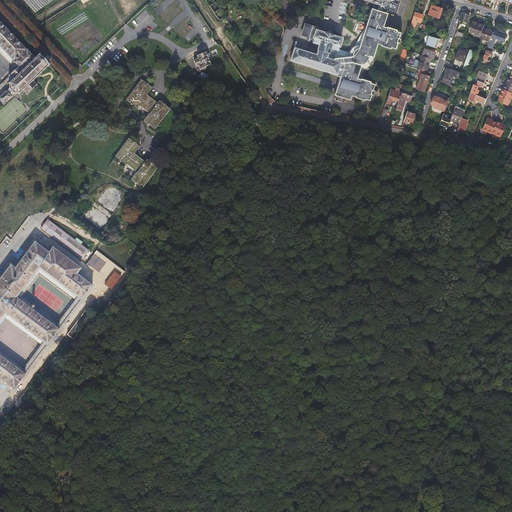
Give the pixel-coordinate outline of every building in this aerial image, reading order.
[(350,52),(349,52),(338,48),(341,38),(333,35),(324,32),(317,30),(317,29),(306,25),(303,34),(314,38),(312,42),(319,45),(316,54),(294,48),(290,60),(336,74),(336,75),(340,76),(334,94),(350,99),(352,95),(355,96),(355,97),(365,100),(365,98),(369,100),(371,94),(369,93),(370,89),(373,90),(374,84),(370,83),(370,81),(361,78),(361,79),(357,78),(361,65),(360,64),(361,64),(363,64),(364,63),(365,63),(366,62),(366,61),(367,59),(369,55),(373,56),(375,52),(377,43),(381,44),(381,45),(390,48),(390,47),(395,48),(397,42),(392,41),(394,37),(398,38),(400,32),(396,30),(396,29),(387,26),(387,27),(383,26),(385,20),(387,14),(387,12),(382,11),(382,8),(395,12),(398,4),(399,4),(400,0),(362,0),(375,4),(373,9),(372,8),(366,26),(367,27),(365,34),(364,33),(360,45),(358,45),(357,45),(355,46),(353,47),(352,48),(351,49),(350,51),(350,52)] [(214,13),(219,10),(220,9),(216,2),(209,6),(214,13)] [(428,15),(439,19),(442,9),(441,8),(439,7),(438,8),(431,5),(428,15)] [(214,13),(218,19),(223,15),(219,10),(214,13)] [(412,19),(410,27),(415,28),(417,21),(420,22),(423,15),(414,12),(412,19)] [(469,16),(462,14),(460,21),(467,23),(469,16)] [(0,46),(13,60),(25,49),(0,22),(0,46)] [(483,28),(484,26),(473,23),(470,32),(476,33),(475,36),(480,38),(482,33),(483,28)] [(350,50),(349,52),(350,52),(350,51),(351,49),(352,48),(353,47),(355,46),(357,45),(358,45),(360,45),(364,33),(365,34),(367,27),(366,26),(365,26),(354,45),(353,46),(352,47),(350,48),(350,50)] [(480,38),(479,38),(490,42),(494,32),(483,28),(482,33),(480,38)] [(494,30),(494,32),(490,42),(488,47),(492,49),(496,40),(503,42),(506,35),(494,30)] [(460,45),(463,39),(464,34),(458,32),(456,36),(457,37),(455,43),(460,45)] [(439,39),(429,36),(426,45),(436,48),(439,39)] [(491,57),(494,49),(492,49),(488,47),(482,62),(486,64),(489,57),(491,57)] [(14,63),(18,67),(9,75),(9,74),(8,75),(10,77),(9,78),(9,80),(11,82),(10,82),(10,88),(7,91),(6,90),(0,95),(0,100),(3,104),(12,96),(11,95),(14,92),(19,92),(22,89),(26,93),(25,94),(26,94),(27,94),(28,94),(28,93),(35,86),(36,86),(37,85),(36,85),(37,84),(36,83),(35,84),(33,81),(33,80),(34,81),(35,79),(34,78),(35,77),(36,78),(37,77),(36,76),(43,69),(44,70),(45,69),(45,68),(48,65),(49,66),(49,65),(49,64),(48,63),(47,62),(50,59),(50,60),(51,59),(50,57),(49,58),(45,54),(46,53),(45,52),(43,53),(44,53),(41,56),(40,55),(41,55),(40,53),(39,54),(38,53),(37,54),(38,55),(35,58),(31,55),(32,54),(31,53),(30,54),(27,51),(28,50),(27,49),(26,50),(25,49),(13,60),(13,61),(14,62),(13,63),(14,63)] [(424,49),(422,56),(431,59),(433,60),(435,54),(434,54),(430,53),(431,52),(424,49)] [(459,50),(455,59),(464,63),(468,53),(459,50)] [(205,52),(196,56),(193,57),(194,60),(193,61),(196,67),(200,65),(202,68),(210,65),(205,52)] [(417,67),(419,68),(426,71),(431,59),(422,56),(421,56),(419,61),(417,67)] [(420,77),(418,82),(426,84),(429,77),(425,75),(426,71),(419,68),(416,76),(420,77)] [(455,77),(457,72),(452,70),(446,68),(441,82),(450,85),(453,77),(455,77)] [(479,71),(476,79),(474,85),(479,87),(483,89),(485,84),(484,84),(483,83),(484,81),(485,82),(488,75),(479,71)] [(505,85),(503,89),(511,93),(511,80),(510,79),(509,79),(505,85)] [(147,84),(142,80),(140,80),(140,81),(139,81),(139,83),(138,83),(138,85),(136,85),(137,86),(135,87),(135,88),(134,88),(134,90),(133,90),(133,92),(131,92),(131,93),(130,94),(130,95),(129,95),(129,97),(127,97),(128,98),(126,99),(126,100),(137,108),(139,105),(150,114),(144,121),(147,123),(147,125),(149,125),(154,129),(156,129),(156,127),(157,127),(157,126),(158,126),(158,124),(159,124),(159,123),(160,123),(160,121),(162,121),(161,120),(163,120),(162,118),(164,118),(164,117),(165,116),(165,115),(166,115),(166,114),(167,113),(167,112),(169,112),(168,110),(169,109),(166,106),(165,104),(164,105),(163,103),(162,103),(161,101),(160,102),(159,101),(156,104),(153,102),(154,101),(147,95),(152,88),(150,86),(148,83),(147,84)] [(426,84),(418,82),(416,89),(424,92),(426,84)] [(267,93),(271,98),(275,88),(271,86),(267,93)] [(388,98),(386,102),(390,103),(391,99),(398,101),(401,93),(398,92),(399,89),(394,88),(393,90),(392,90),(390,95),(389,98),(388,98)] [(511,97),(511,93),(503,89),(501,94),(498,102),(507,106),(511,99),(511,97)] [(401,93),(398,101),(396,108),(401,110),(406,99),(410,100),(412,96),(401,93)] [(412,96),(410,100),(410,101),(417,103),(419,96),(413,93),(412,96)] [(471,93),(469,99),(475,102),(475,100),(485,104),(486,100),(477,96),(476,95),(471,93)] [(444,112),(448,102),(441,100),(442,99),(434,96),(430,105),(438,108),(438,109),(439,110),(444,112)] [(317,111),(339,116),(341,105),(331,103),(330,105),(329,110),(318,108),(317,111)] [(463,114),(453,110),(450,121),(454,122),(454,121),(460,123),(461,119),(463,114)] [(414,116),(406,113),(403,123),(411,125),(414,116)] [(447,117),(443,116),(439,125),(443,127),(443,129),(443,130),(446,131),(447,128),(450,121),(447,119),(447,117)] [(459,126),(457,131),(462,133),(466,121),(461,119),(460,123),(459,126)] [(491,134),(495,124),(490,122),(490,121),(487,120),(481,131),(490,135),(491,134)] [(502,133),(505,127),(502,125),(502,126),(496,123),(495,124),(491,134),(500,138),(502,133)] [(134,143),(129,139),(128,139),(128,140),(126,140),(126,142),(125,142),(125,144),(124,144),(124,145),(123,145),(123,147),(121,147),(122,149),(120,149),(120,151),(119,151),(119,152),(117,152),(118,154),(116,154),(116,156),(115,156),(115,157),(113,158),(114,159),(125,167),(127,164),(137,172),(131,180),(135,182),(134,184),(137,184),(142,188),(143,188),(143,186),(144,186),(144,185),(145,185),(145,183),(146,183),(146,182),(148,182),(148,180),(149,180),(149,178),(150,179),(150,177),(151,177),(151,175),(153,175),(152,174),(154,174),(153,172),(155,172),(155,171),(156,171),(156,169),(157,168),(153,165),(153,163),(151,163),(151,162),(149,162),(149,160),(148,161),(146,160),(144,163),(141,160),(142,159),(134,154),(140,147),(137,145),(136,142),(134,143)] [(47,219),(41,229),(106,278),(106,280),(110,283),(119,271),(114,267),(113,269),(47,219)] [(122,220),(115,228),(121,234),(128,226),(122,220)] [(36,242),(35,241),(34,242),(33,243),(34,243),(15,269),(11,266),(12,265),(11,265),(10,265),(9,266),(10,266),(0,279),(0,378),(13,389),(14,390),(14,389),(15,390),(16,389),(15,388),(24,376),(24,377),(25,375),(27,372),(27,371),(44,348),(45,348),(47,345),(47,346),(48,345),(48,344),(51,341),(52,342),(54,340),(55,340),(56,339),(56,337),(57,336),(55,335),(57,331),(58,332),(59,330),(58,330),(60,327),(81,300),(82,299),(81,299),(91,286),(92,287),(92,286),(91,285),(92,285),(92,284),(91,283),(90,284),(76,274),(80,270),(81,269),(81,268),(80,267),(79,268),(67,259),(68,258),(67,257),(66,258),(53,248),(54,247),(53,246),(52,247),(51,248),(52,249),(49,253),(35,243),(36,242)] [(112,298),(121,285),(115,281),(106,293),(112,298)] [(95,310),(100,303),(95,300),(90,307),(95,310)] [(93,315),(86,310),(67,335),(74,340),(93,315)] [(47,362),(40,371),(41,372),(42,373),(44,371),(45,372),(49,367),(48,366),(50,363),(49,362),(48,363),(48,362),(48,363),(47,362)]
